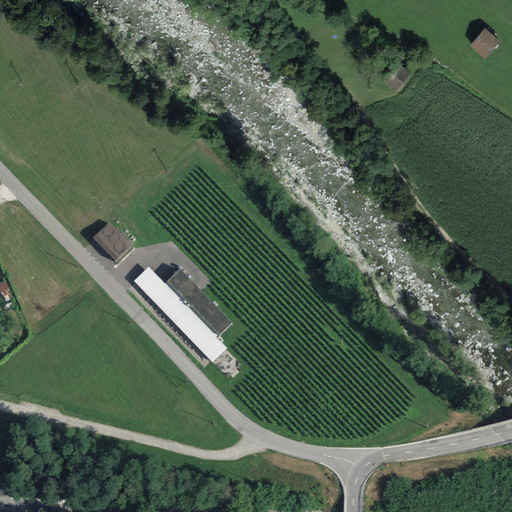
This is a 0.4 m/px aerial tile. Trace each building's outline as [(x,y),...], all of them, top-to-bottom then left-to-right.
[(501,40),(485,27),(470,45),(486,58),(501,40)] [(395,92),(410,71),(396,61),(381,83),(395,92)] [(109,223),(92,240),(115,263),(132,246),(109,223)] [(149,267),(132,283),(212,366),(228,350),(216,338),(165,284),(149,267)] [(180,271),(165,284),(216,338),(231,324),(180,271)] [(6,283),(0,285),(0,293),(0,294),(9,290),(6,283)]
